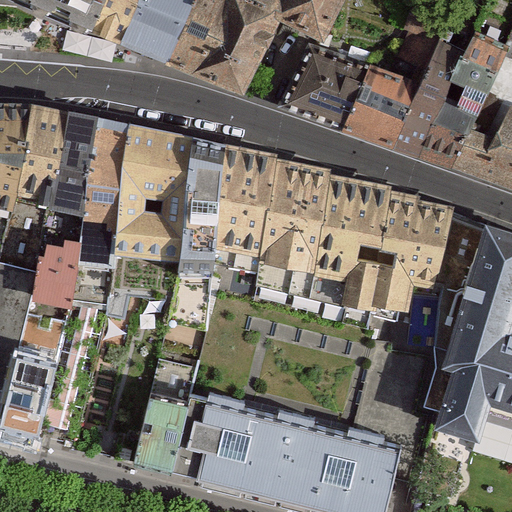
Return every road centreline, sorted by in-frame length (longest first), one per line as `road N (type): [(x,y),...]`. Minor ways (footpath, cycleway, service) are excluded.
road 1 (tertiary): [(511,210),(168,98),(0,78)]
road 2 (residential): [(253,511),(0,449)]
